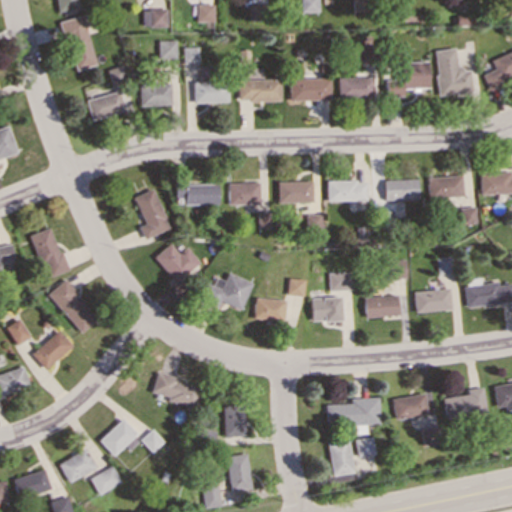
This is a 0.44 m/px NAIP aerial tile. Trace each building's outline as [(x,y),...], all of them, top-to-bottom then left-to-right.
[(75,9),(74,0),(53,0),(54,10),(75,9)] [(299,0),(299,12),(317,12),(316,0),(299,0)] [(362,12),(362,0),(350,0),(350,11),(362,12)] [(247,21),(262,21),(262,2),(247,3),(247,21)] [(212,21),(212,3),(194,3),(195,21),(212,21)] [(139,9),(140,26),(165,25),(164,8),(139,9)] [(93,64),(80,15),(59,21),(72,70),(93,64)] [(175,57),(174,39),(156,40),(156,58),(175,57)] [(352,62),(368,63),(368,46),(352,45),(352,62)] [(181,46),(182,62),(197,62),(196,46),(181,46)] [(432,50),(437,94),(471,91),(468,68),(456,69),(454,48),(432,50)] [(487,90),(511,79),(511,77),(510,73),(511,72),(511,52),(478,67),(487,90)] [(401,95),(401,88),(426,87),(425,61),(398,62),(399,71),(383,72),(384,96),(401,95)] [(105,69),(108,85),(124,82),(120,65),(105,69)] [(336,77),(336,99),(371,98),(371,76),(336,77)] [(236,100),(278,100),(278,78),(235,79),(236,100)] [(328,78),(287,78),(287,100),(328,99),(328,78)] [(226,101),(225,80),(191,81),(191,102),(226,101)] [(168,82),(137,83),(137,106),(169,105),(168,82)] [(89,120),(123,111),(117,90),(83,99),(89,120)] [(0,156),(15,151),(6,125),(0,127),(0,156)] [(509,171),(478,171),(479,194),(511,193),(511,176),(509,177),(509,171)] [(461,195),(460,175),(426,176),(426,196),(461,195)] [(416,199),(415,178),(382,179),(382,200),(416,199)] [(274,181),(275,202),(310,201),(309,180),(274,181)] [(324,200),(364,199),(364,180),(324,180),(324,200)] [(257,203),(257,182),(225,182),(226,204),(257,203)] [(216,184),(183,183),(183,203),(216,204),(216,184)] [(142,238),(168,227),(150,188),(131,196),(143,224),(137,226),(142,238)] [(475,223),(473,206),(457,208),(458,225),(475,223)] [(255,228),(268,228),(268,210),(255,210),(255,228)] [(65,270),(49,226),(27,235),(39,270),(45,268),(48,276),(65,270)] [(197,262),(183,246),(176,252),(167,242),(152,256),(172,279),(167,283),(177,294),(193,280),(186,272),(197,262)] [(0,261),(11,260),(9,244),(0,245),(0,261)] [(435,273),(449,273),(449,255),(434,256),(435,273)] [(404,259),(387,259),(387,277),(403,277),(404,259)] [(349,289),(348,271),(326,272),(326,290),(349,289)] [(249,282),(226,272),(222,280),(214,277),(210,285),(207,284),(200,299),(216,305),(218,300),(238,309),(249,282)] [(284,294),(300,296),(302,279),(286,277),(284,294)] [(465,306),(511,301),(511,292),(511,283),(496,284),(496,282),(479,283),(478,277),(462,278),(465,306)] [(45,294),(79,332),(96,317),(61,279),(45,294)] [(449,308),(447,287),(411,291),(413,312),(449,308)] [(362,296),(362,316),(396,315),(395,295),(362,296)] [(308,320),(339,319),(339,296),(308,297),(308,320)] [(280,321),(282,300),(252,297),(250,318),(280,321)] [(27,337),(16,318),(2,326),(14,345),(27,337)] [(43,369),(70,344),(55,329),(29,353),(43,369)] [(0,394),(27,385),(20,366),(0,372),(0,394)] [(148,391),(166,397),(165,400),(193,409),(200,386),(154,372),(148,391)] [(511,381),(491,384),(493,408),(503,407),(504,415),(511,414),(511,381)] [(440,397),(443,420),(484,416),(481,387),(465,388),(465,394),(440,397)] [(425,414),(423,394),(390,397),(392,417),(425,414)] [(377,423),(376,397),(349,397),(349,403),(323,403),(324,425),(353,425),(353,433),(363,433),(363,423),(377,423)] [(221,435),(242,435),(241,404),(220,405),(221,435)] [(119,418),(96,440),(111,455),(122,445),(126,450),(138,439),(119,418)] [(436,442),(434,426),(418,428),(421,445),(436,442)] [(138,440),(150,452),(161,441),(149,429),(138,440)] [(354,456),(372,454),(370,436),(353,438),(354,456)] [(351,472),(345,438),(324,442),(330,475),(351,472)] [(65,481),(93,468),(84,448),(56,461),(65,481)] [(228,490),(249,487),(243,453),(222,456),(228,490)] [(96,494),(119,481),(110,465),(87,477),(96,494)] [(10,478),(16,498),(48,488),(42,469),(10,478)] [(218,506),(215,482),(199,484),(201,507),(218,506)] [(70,511),(65,495),(47,501),(50,511),(70,511)]
